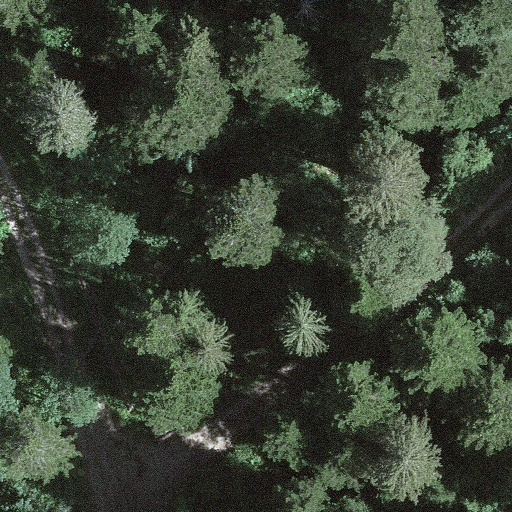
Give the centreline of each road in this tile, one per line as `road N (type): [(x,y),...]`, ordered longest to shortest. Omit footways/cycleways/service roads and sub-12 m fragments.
road 1 (track): [(82,393),(198,447),(371,343),(511,210)]
road 2 (track): [(0,172),(63,306),(108,511)]
